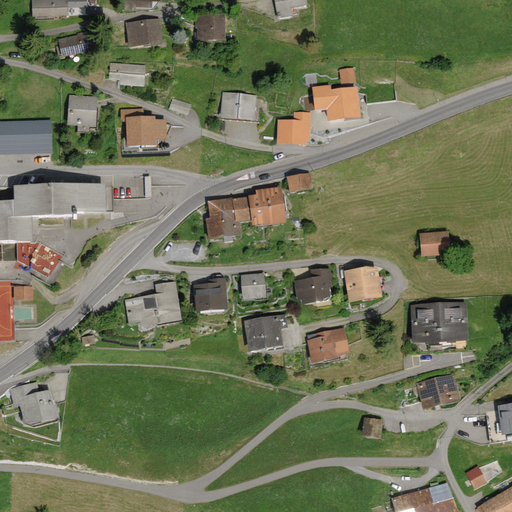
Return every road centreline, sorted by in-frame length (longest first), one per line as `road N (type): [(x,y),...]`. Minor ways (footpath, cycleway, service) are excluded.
road 1 (tertiary): [(0,377),(207,194),(511,84)]
road 2 (unclassified): [(446,440),(379,459),(218,464)]
road 3 (unclassified): [(218,464),(0,466)]
road 4 (unclassified): [(321,397),(218,464)]
